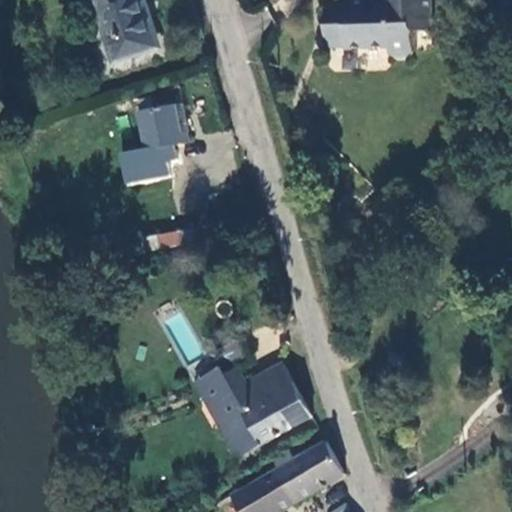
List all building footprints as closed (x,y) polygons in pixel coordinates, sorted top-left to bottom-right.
[(94,0),(115,63),(158,48),(148,18),(152,16),(147,0),(94,0)] [(390,0),(391,2),(370,3),(349,3),(329,4),(330,45),(350,45),(350,47),(391,46),(391,53),(393,53),(399,57),(407,57),(412,52),(414,52),(413,29),(434,29),(433,0),(390,0)] [(186,104),(179,105),(185,131),(189,130),(191,129),(186,104)] [(179,105),(140,113),(148,149),(191,141),(189,130),(185,131),(179,105)] [(219,223),(144,239),(146,251),(222,236),(219,223)] [(389,264),(371,266),(372,281),(391,280),(389,264)] [(216,354),(224,367),(228,375),(240,368),(241,369),(255,361),(243,339),(216,354)] [(314,416),(285,364),(249,384),(241,369),(240,368),(228,375),(224,367),(204,378),(219,404),(222,402),(234,424),(224,429),(240,457),(242,456),(239,452),(254,444),(256,448),(314,416)] [(219,404),(204,378),(198,382),(224,429),(234,424),(222,402),(219,404)] [(283,469),(280,470),(299,503),(346,475),(329,442),(297,461),(291,450),(277,458),(283,469)] [(254,444),(239,452),(242,456),(256,448),(254,444)] [(244,511),(283,511),(299,503),(280,470),(235,497),(244,511)]
